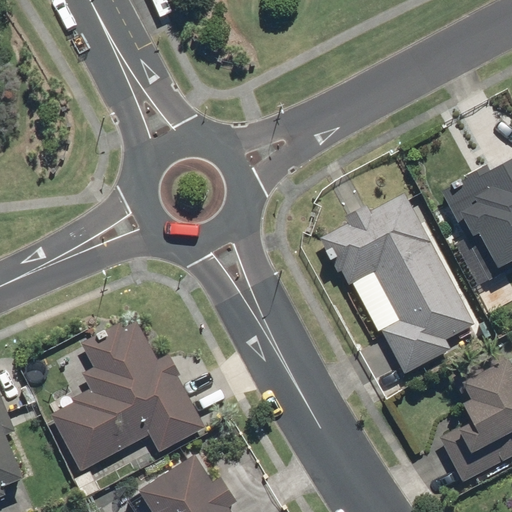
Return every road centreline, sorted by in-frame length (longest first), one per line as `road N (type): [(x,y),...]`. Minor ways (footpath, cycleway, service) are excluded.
road 1 (residential): [(511,24),(300,133)]
road 2 (tertiary): [(257,312),(379,511)]
